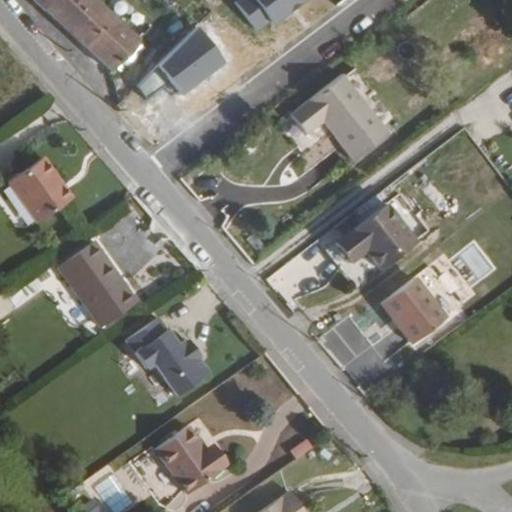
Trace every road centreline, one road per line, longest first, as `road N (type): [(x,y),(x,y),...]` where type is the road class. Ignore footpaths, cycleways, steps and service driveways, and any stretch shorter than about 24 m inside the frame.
road 1 (residential): [(407,484),(149,182)]
road 2 (residential): [(149,182),(388,0)]
road 3 (residential): [(149,182),(0,14)]
